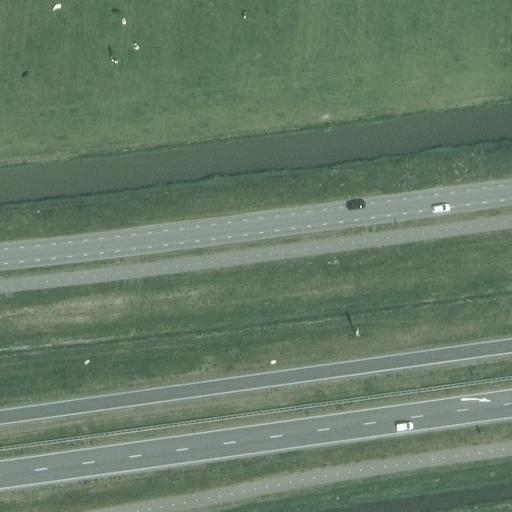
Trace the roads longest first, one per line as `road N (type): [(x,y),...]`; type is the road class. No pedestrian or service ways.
road 1 (trunk): [(511,345),(0,416)]
road 2 (trunk): [(0,474),(511,405)]
road 3 (tertiary): [(511,192),(0,256)]
